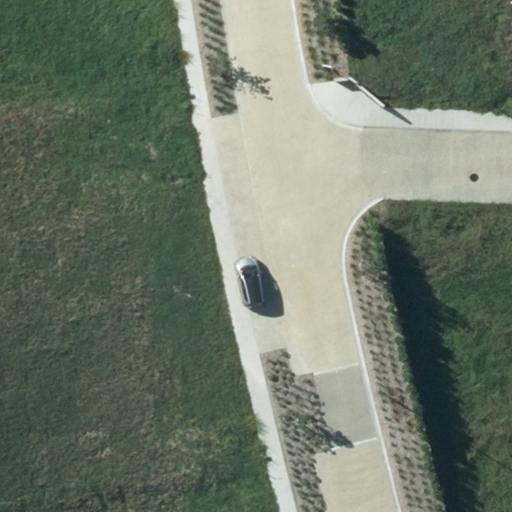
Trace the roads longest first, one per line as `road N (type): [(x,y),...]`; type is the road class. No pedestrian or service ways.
road 1 (residential): [(350,511),(264,191)]
road 2 (residential): [(264,191),(511,192)]
road 3 (residential): [(264,191),(241,0)]
